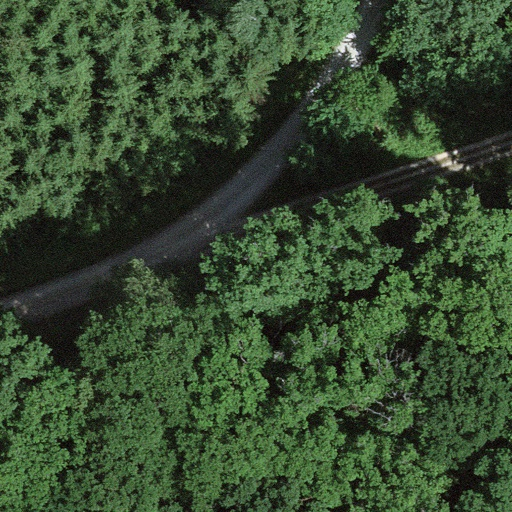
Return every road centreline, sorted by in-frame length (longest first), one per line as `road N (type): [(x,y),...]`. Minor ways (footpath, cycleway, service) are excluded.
road 1 (track): [(372,0),(316,102),(204,237),(0,317)]
road 2 (track): [(204,237),(511,132)]
